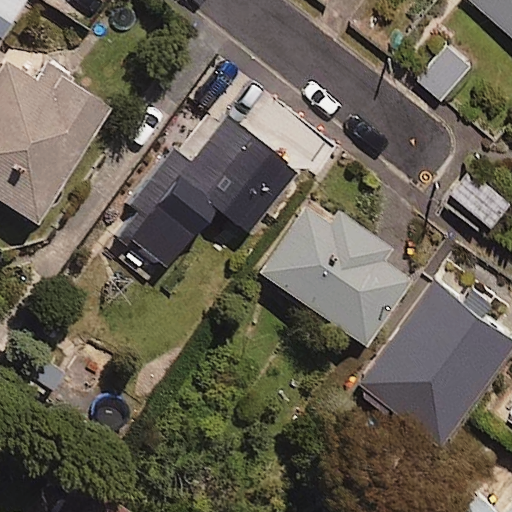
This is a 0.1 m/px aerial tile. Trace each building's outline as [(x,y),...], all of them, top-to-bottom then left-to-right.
[(0,0),(0,27),(21,0),(0,0)] [(107,0),(47,0),(85,29),(107,0)] [(511,0),(476,0),(511,30),(511,0)] [(468,60),(445,41),(417,75),(441,94),(468,60)] [(34,81),(0,58),(0,200),(29,219),(103,105),(43,66),(34,81)] [(293,170),(223,112),(154,197),(145,190),(100,244),(146,281),(209,203),(243,231),(293,170)] [(507,195),(470,166),(448,195),(485,224),(507,195)] [(378,243),(307,194),(254,270),(357,340),(402,275),(371,254),(378,243)] [(471,279),(462,291),(434,271),(352,382),(434,442),(511,335),(511,327),(482,305),(490,293),(471,279)] [(126,511),(80,476),(52,511),(126,511)] [(511,511),(511,491),(497,508),(476,489),(456,511),(511,511)]
